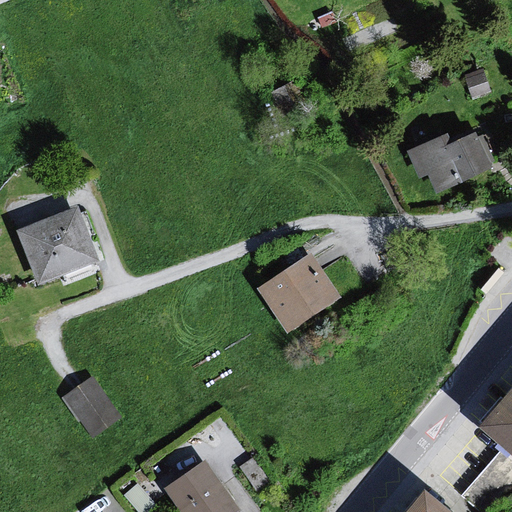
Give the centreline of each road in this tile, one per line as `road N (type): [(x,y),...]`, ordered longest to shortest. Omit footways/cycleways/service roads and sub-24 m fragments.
road 1 (residential): [(62,381),(48,328),(285,232),(511,214)]
road 2 (tertiary): [(359,511),(511,322)]
